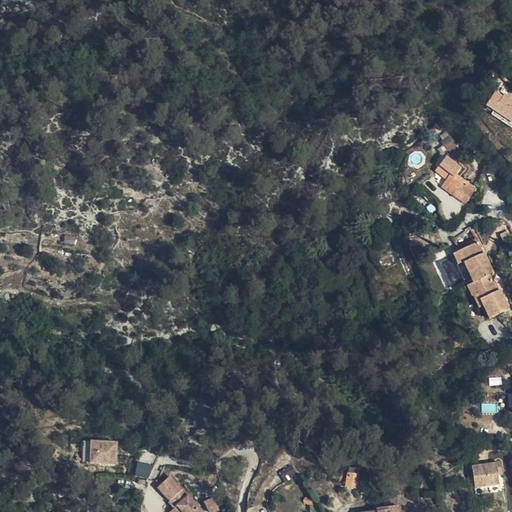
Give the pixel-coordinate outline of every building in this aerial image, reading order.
[(511,97),(505,94),(504,96),(495,90),(486,106),(494,111),(492,114),(511,126),(511,97)] [(457,148),(449,136),(442,142),(449,153),(457,148)] [(450,176),(443,184),(454,192),(451,196),(464,205),(476,188),(456,174),(453,178),(450,176)] [(454,192),(443,184),(441,188),(451,196),(454,192)] [(75,245),(76,237),(66,236),(64,243),(75,245)] [(458,252),(463,263),(473,283),(466,287),(471,297),(477,294),(483,307),(488,319),(508,311),(499,291),(496,293),(493,285),(488,276),(493,274),(483,254),(482,254),(477,243),(458,252)] [(457,266),(463,263),(458,252),(452,255),(457,266)] [(477,294),(471,297),(476,310),(483,307),(477,294)] [(117,465),(118,443),(91,442),(91,463),(117,465)] [(459,451),(439,444),(435,453),(456,461),(459,451)] [(150,478),(152,463),(138,461),(135,475),(150,478)] [(499,484),(498,476),(498,473),(501,473),(500,463),(472,467),(473,474),(468,475),(469,483),(474,483),(475,488),(499,484)] [(352,468),(351,474),(347,474),(345,487),(356,489),(359,470),(352,468)] [(181,511),(202,511),(171,477),(159,489),(171,502),(170,503),(175,509),(177,507),(181,511)] [(210,511),(217,511),(218,511),(213,501),(207,504),(210,511)]
